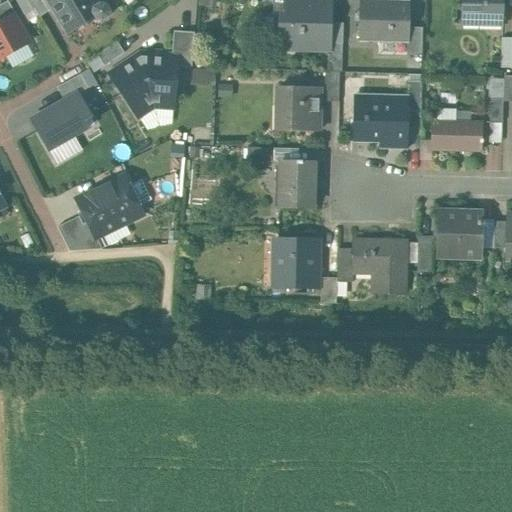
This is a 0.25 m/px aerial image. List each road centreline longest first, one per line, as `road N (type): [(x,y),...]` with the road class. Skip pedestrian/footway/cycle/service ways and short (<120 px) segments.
road 1 (tertiary): [(0,351),(511,363)]
road 2 (residential): [(511,188),(354,185)]
